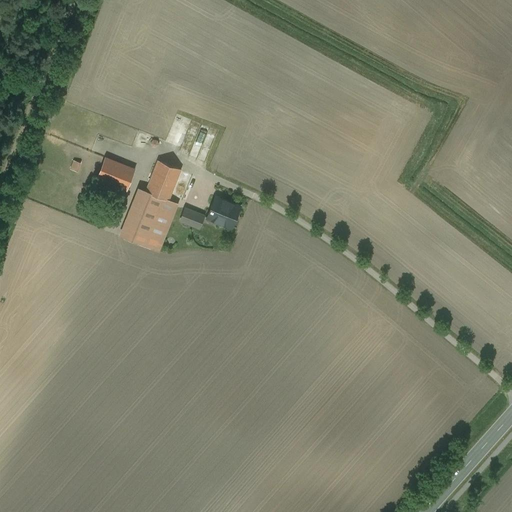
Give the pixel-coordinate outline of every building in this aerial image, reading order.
[(135,169),(105,157),(97,178),(127,190),(135,169)] [(181,169),(158,160),(145,191),(138,188),(119,235),(158,250),(177,203),(169,200),(181,169)] [(74,161),(71,169),(77,171),(80,163),(74,161)] [(214,198),(207,217),(232,227),(240,206),(222,198),(221,201),(214,198)] [(203,215),(185,208),(181,220),(199,227),(203,215)]
